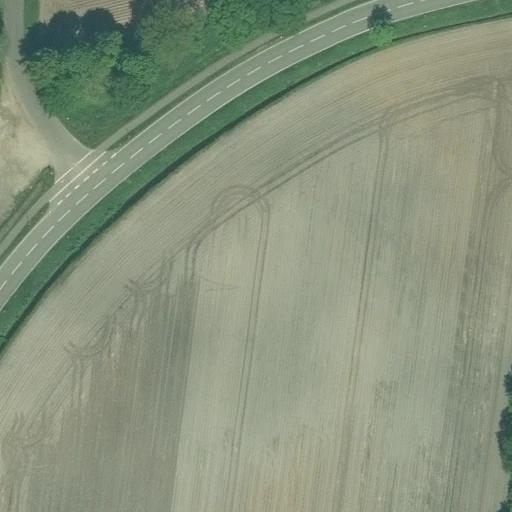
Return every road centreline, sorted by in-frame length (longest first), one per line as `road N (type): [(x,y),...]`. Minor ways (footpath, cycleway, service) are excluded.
road 1 (secondary): [(92,189),(222,89),(322,37),(426,0)]
road 2 (unclassified): [(92,189),(25,92),(12,0)]
road 3 (secondary): [(0,289),(92,189)]
